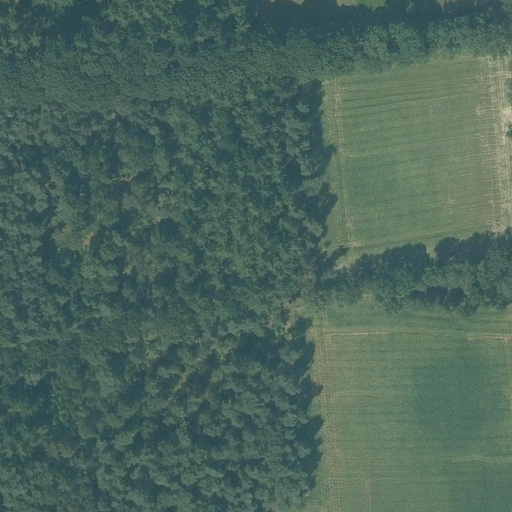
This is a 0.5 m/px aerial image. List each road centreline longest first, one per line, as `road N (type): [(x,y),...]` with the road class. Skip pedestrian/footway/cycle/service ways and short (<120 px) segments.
road 1 (track): [(511,26),(19,70)]
road 2 (track): [(265,301),(0,340)]
